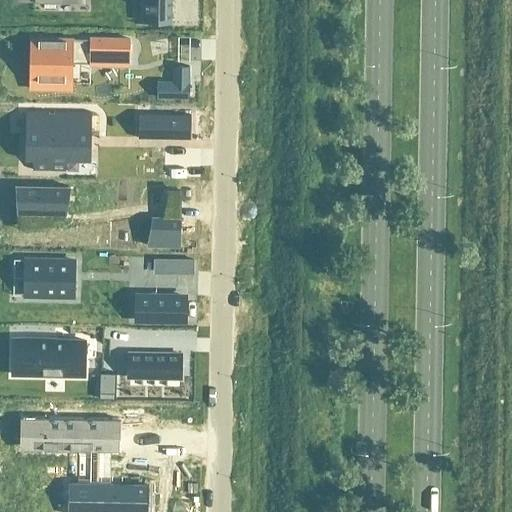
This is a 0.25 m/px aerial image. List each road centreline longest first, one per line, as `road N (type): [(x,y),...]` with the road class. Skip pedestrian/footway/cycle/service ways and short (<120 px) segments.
road 1 (unclassified): [(217,511),(228,0)]
road 2 (primary): [(378,0),(369,511)]
road 3 (primary): [(425,511),(434,0)]
